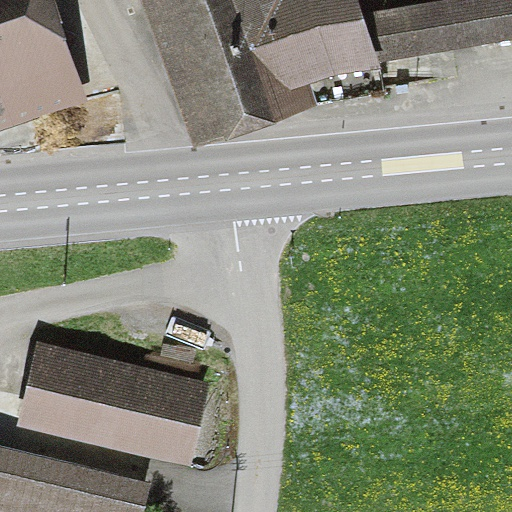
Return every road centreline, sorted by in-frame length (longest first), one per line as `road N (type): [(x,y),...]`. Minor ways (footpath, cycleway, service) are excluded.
road 1 (residential): [(257,511),(258,348),(231,181)]
road 2 (primary): [(231,181),(511,155)]
road 3 (primary): [(0,202),(231,181)]
